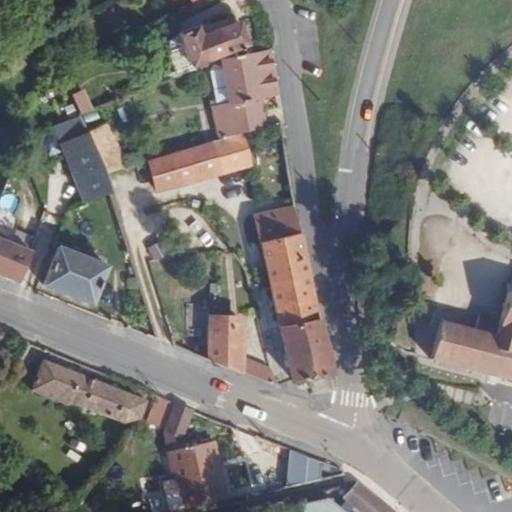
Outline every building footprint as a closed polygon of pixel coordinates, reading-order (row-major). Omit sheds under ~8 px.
[(228,62),(264,48),(253,20),(222,32),(219,25),(189,37),(196,54),(178,61),(180,66),(163,73),(168,87),(216,67),(228,62)] [(196,54),(189,37),(175,43),(178,61),(196,54)] [(282,99),(274,55),(228,62),(233,94),(236,139),(239,139),(263,131),(258,103),(282,99)] [(233,94),(228,62),(216,67),(220,97),(233,94)] [(84,89),(71,94),(81,117),(94,111),(84,89)] [(79,119),(77,115),(49,127),(80,204),(108,193),(103,176),(88,142),(79,119)] [(125,170),(111,135),(104,138),(102,135),(88,142),(103,176),(125,170)] [(248,168),(239,139),(236,139),(172,159),(180,189),(248,168)] [(180,189),(172,159),(148,166),(157,196),(180,189)] [(335,378),(294,209),(253,218),(294,386),(335,378)] [(32,251),(0,238),(0,279),(18,287),(32,251)] [(94,309),(108,272),(61,252),(47,291),(94,309)] [(511,286),(497,337),(492,355),(511,359),(511,286)] [(497,337),(503,316),(480,309),(474,332),(497,337)] [(244,359),(243,319),(207,319),(207,360),(275,386),(273,372),(271,370),(244,359)] [(458,367),(468,330),(437,321),(427,359),(458,367)] [(511,359),(492,355),(497,337),(474,332),(468,330),(458,367),(495,376),(511,380),(511,359)] [(146,401),(41,361),(29,388),(135,428),(146,401)] [(183,437),(193,410),(176,403),(166,430),(183,437)] [(183,447),(183,437),(166,430),(163,450),(183,447)] [(166,511),(222,498),(208,442),(183,447),(163,450),(165,465),(172,465),(175,480),(159,484),(165,511),(166,511)] [(319,462),(287,449),(284,485),(318,478),(319,462)] [(391,511),(357,483),(341,501),(354,511),(391,511)] [(343,511),(325,497),(298,503),(298,510),(298,511),(343,511)]
